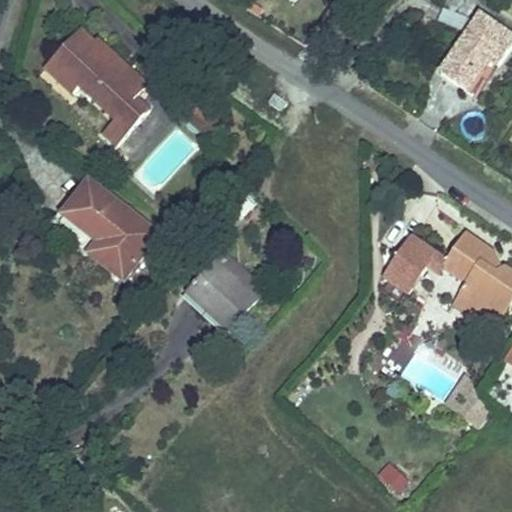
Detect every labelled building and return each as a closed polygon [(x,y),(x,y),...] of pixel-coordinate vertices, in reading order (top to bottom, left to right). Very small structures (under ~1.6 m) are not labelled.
[(461,0),(445,0),(442,5),(455,13),(463,1),(461,0)] [(511,37),(482,18),(443,75),(470,93),(490,61),(499,67),(511,48),(511,37)] [(148,88),(111,55),(108,59),(96,48),(81,34),(67,50),(79,61),(59,83),(74,97),(81,90),(117,122),(104,136),(118,148),(150,112),(137,100),(148,88)] [(111,55),(99,45),(96,48),(108,59),(111,55)] [(59,83),(79,61),(67,50),(47,72),(59,83)] [(283,114),(288,106),(276,96),(270,105),(283,114)] [(209,138),(219,128),(196,107),(186,119),(209,138)] [(159,236),(90,184),(65,218),(100,245),(91,256),(124,282),(159,236)] [(244,221),(258,207),(247,197),(233,211),(244,221)] [(511,274),(507,271),(502,273),(498,276),(491,271),(497,262),(494,255),(467,236),(448,264),(444,270),(468,286),(461,296),(502,324),(511,308),(511,274)] [(430,269),(438,257),(412,240),(385,280),(411,297),(430,269)] [(267,293),(225,255),(217,264),(260,303),(267,293)] [(444,270),(448,264),(438,257),(430,269),(441,277),(446,271),(444,270)] [(314,269),(315,260),(307,258),(305,267),(314,269)] [(502,273),(497,262),(491,271),(498,276),(502,273)] [(260,303),(217,264),(187,296),(231,334),(260,303)] [(502,324),(461,296),(455,305),(496,332),(502,324)] [(480,402),(472,382),(466,376),(456,392),(447,407),(456,414),(460,406),(487,422),(494,415),(480,402)] [(487,422),(460,406),(456,414),(479,432),(487,422)] [(104,470),(87,452),(78,460),(95,479),(104,470)] [(400,496),(411,482),(395,468),(383,482),(400,496)]
